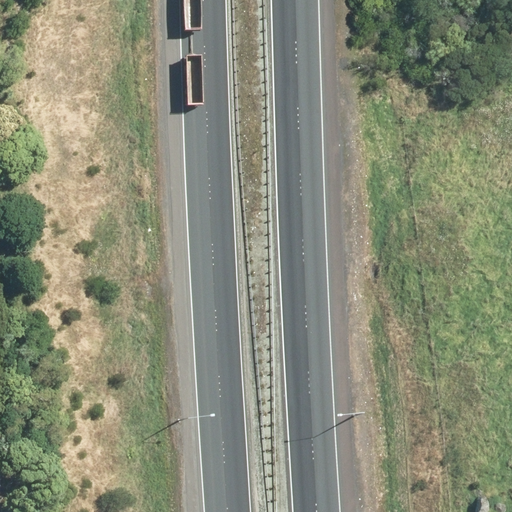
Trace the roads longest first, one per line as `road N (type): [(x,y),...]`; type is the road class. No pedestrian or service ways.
road 1 (motorway): [(230,511),(202,0)]
road 2 (motorway): [(294,0),(317,511)]
